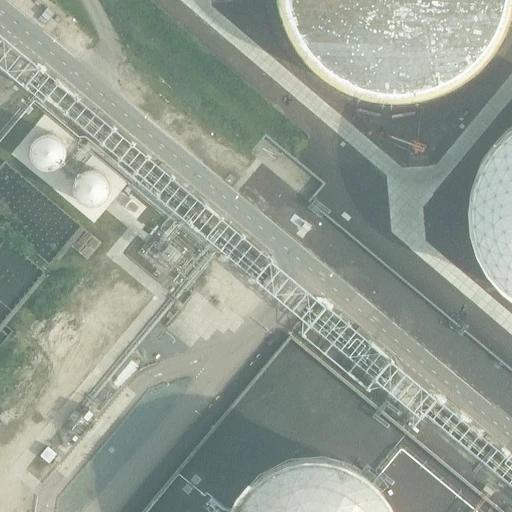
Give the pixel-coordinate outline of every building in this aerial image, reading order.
[(259,0),(262,23),(278,60),(306,89),(341,109),(380,116),(420,110),(456,92),(484,64),(503,26),(505,0),(259,0)] [(511,295),(511,118),(503,125),(492,136),(482,149),(475,162),(470,177),(466,192),(465,208),(467,224),(470,239),(476,254),(484,267),(494,280),(505,290),(511,295)] [(35,133),(34,163),(66,164),(67,134),(35,133)] [(111,193),(100,166),(75,177),(86,203),(111,193)] [(0,316),(19,292),(32,289),(30,280),(36,271),(23,261),(19,266),(6,269),(1,245),(0,245),(0,316)] [(328,467),(302,463),(272,468),(251,480),(236,494),(224,511),(378,511),(369,496),(350,478),(328,467)]
